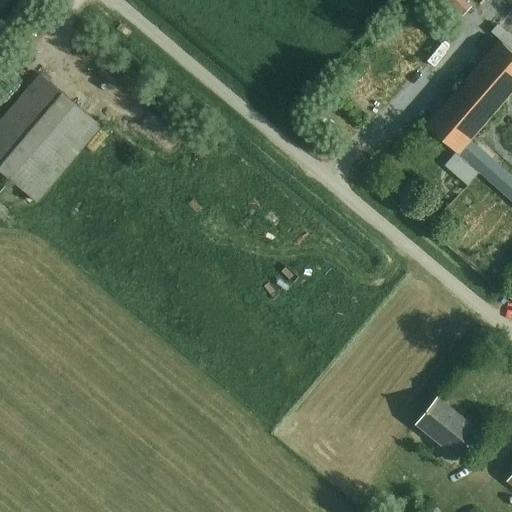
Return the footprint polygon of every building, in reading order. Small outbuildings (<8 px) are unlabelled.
[(463,0),(447,0),(447,1),(462,16),(471,7),(463,0)] [(511,38),(497,26),(491,33),(500,42),(511,51),(511,38)] [(511,51),(500,42),(427,126),(455,151),(478,171),(511,200),(511,177),(469,140),(511,90),(511,51)] [(101,128),(71,102),(37,73),(0,117),(0,171),(37,203),(101,128)] [(357,114),(368,103),(345,80),(334,91),(357,114)] [(132,101),(155,114),(162,100),(140,88),(132,101)] [(455,151),(443,165),(466,185),(478,171),(455,151)] [(479,431),(435,398),(413,426),(457,460),(479,431)]
